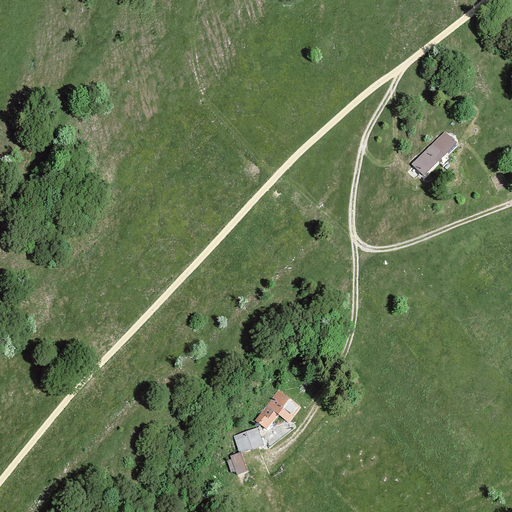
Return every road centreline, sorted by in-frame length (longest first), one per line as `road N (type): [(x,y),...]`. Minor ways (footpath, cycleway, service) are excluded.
road 1 (track): [(0,480),(308,141),(482,0)]
road 2 (track): [(402,63),(352,191),(357,269),(343,354),(320,400),(269,459)]
road 3 (track): [(352,238),(384,248),(438,237),(511,204)]
